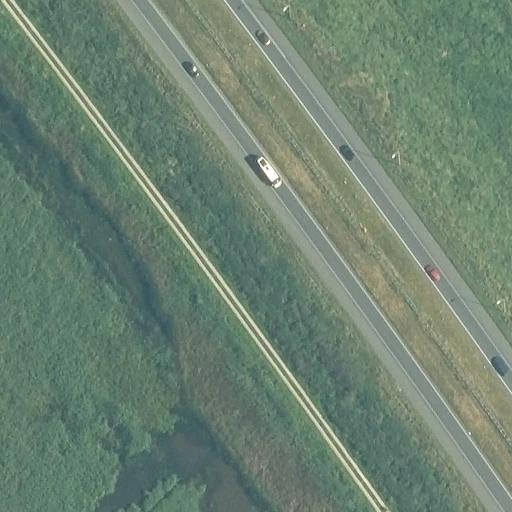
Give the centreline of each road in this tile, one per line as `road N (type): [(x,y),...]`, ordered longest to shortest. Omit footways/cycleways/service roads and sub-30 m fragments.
road 1 (trunk): [(139,0),(508,511)]
road 2 (trunk): [(511,389),(232,0)]
